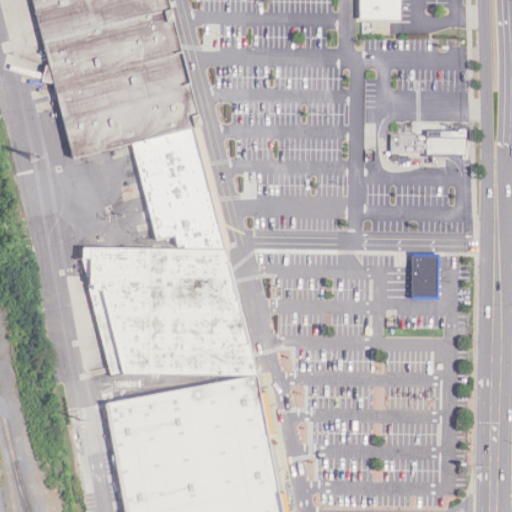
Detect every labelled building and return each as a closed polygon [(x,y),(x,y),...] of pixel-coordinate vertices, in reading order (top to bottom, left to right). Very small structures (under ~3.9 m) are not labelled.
[(165,0),(30,0),(69,161),(133,145),(156,241),(175,237),(178,250),(77,247),(110,379),(121,373),(231,376),(255,373),(165,0)] [(402,0),(402,20),(362,20),(362,0),(402,0)] [(463,157),(463,133),(390,133),(389,156),(463,157)] [(414,298),(440,298),(440,295),(440,286),(440,278),(440,271),(440,255),(414,255),(414,271),(414,277),(414,286),(414,293),(414,298)] [(255,373),(102,403),(122,511),(289,511),(285,491),(274,494),(265,442),(275,440),(265,392),(255,394),(255,373)]
